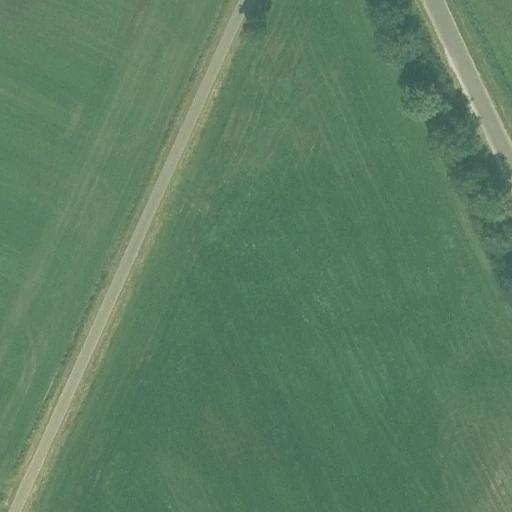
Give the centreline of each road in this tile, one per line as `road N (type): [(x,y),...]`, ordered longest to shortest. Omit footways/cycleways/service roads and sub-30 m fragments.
road 1 (unclassified): [(243,0),(13,511)]
road 2 (unclassified): [(511,171),(430,0)]
